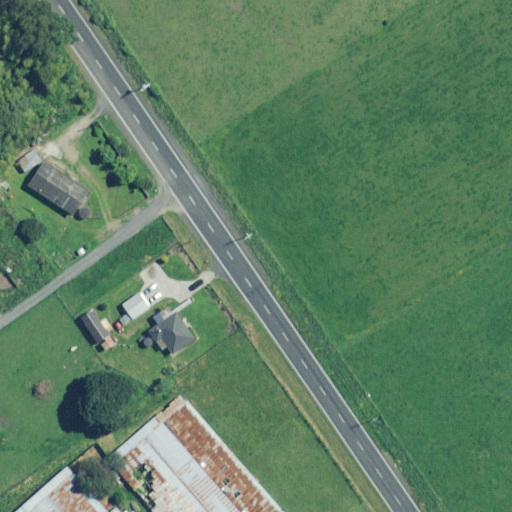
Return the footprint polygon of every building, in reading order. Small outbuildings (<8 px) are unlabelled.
[(34,156),(16,167),(21,176),(40,164),(34,156)] [(89,191),(43,160),(26,184),(72,216),(89,191)] [(78,211),(81,220),(92,216),(88,206),(78,211)] [(116,290),(108,296),(117,307),(125,301),(116,290)] [(149,308),(138,293),(122,304),(132,320),(149,308)] [(80,318),(101,348),(115,338),(112,334),(121,328),(103,303),(80,318)] [(164,321),(149,333),(151,335),(142,342),(148,349),(157,343),(162,350),(166,347),(173,355),(196,338),(176,312),(171,316),(164,307),(157,312),(164,321)] [(153,511),(284,511),(180,393),(106,458),(153,511)] [(106,511),(67,468),(17,511),(106,511)]
